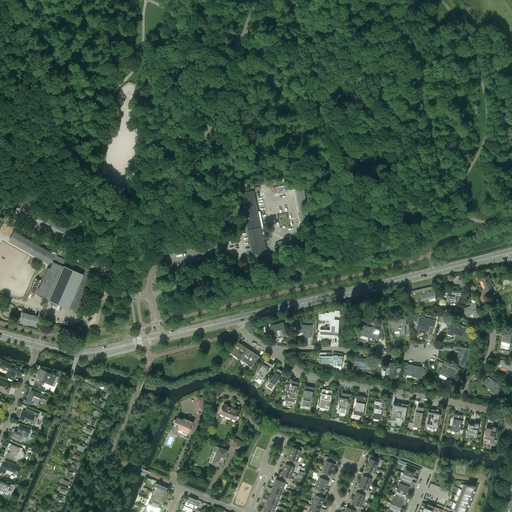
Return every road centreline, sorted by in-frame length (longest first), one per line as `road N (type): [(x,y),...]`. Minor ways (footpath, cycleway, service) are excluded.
road 1 (unclassified): [(256,0),(147,295)]
road 2 (unknown): [(116,236),(142,226),(176,149),(213,0)]
road 3 (secondary): [(239,317),(481,259)]
road 4 (residential): [(452,401),(311,374),(267,347)]
road 5 (residential): [(423,354),(267,347)]
road 6 (residential): [(452,401),(492,344),(479,294),(454,283)]
road 7 (unknown): [(0,118),(24,114),(60,0)]
road 8 (unknown): [(83,245),(83,228),(63,201),(24,183),(0,153)]
road 9 (secondary): [(38,343),(94,355),(161,339)]
